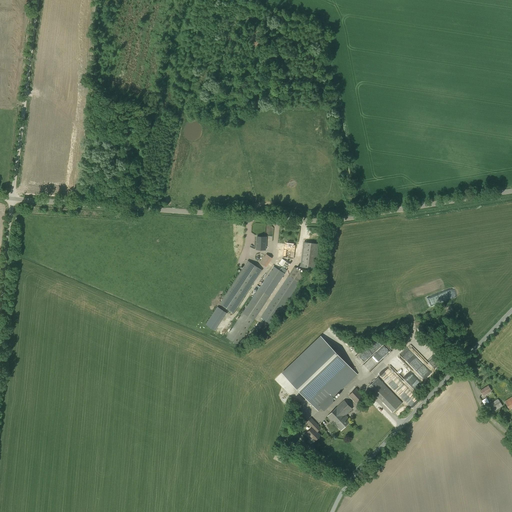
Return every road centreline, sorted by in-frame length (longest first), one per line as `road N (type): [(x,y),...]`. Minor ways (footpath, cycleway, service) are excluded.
road 1 (unclassified): [(511,191),(324,222),(10,198)]
road 2 (unclassified): [(332,511),(348,481),(511,306)]
road 3 (unclassified): [(10,198),(36,0)]
